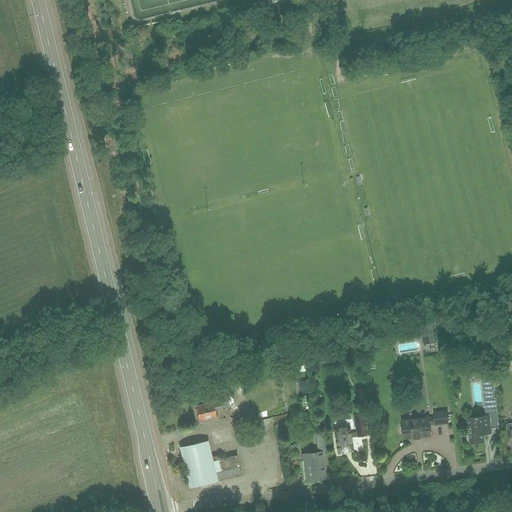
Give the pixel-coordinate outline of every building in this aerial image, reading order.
[(406,338),(407,346),(425,343),(423,335),(406,338)] [(385,338),(374,340),(376,346),(386,344),(385,338)] [(288,360),(264,364),(265,369),(284,365),(284,367),(288,366),(288,365),(289,364),(288,360)] [(235,374),(259,370),(258,365),(234,369),(235,374)] [(490,389),(491,398),(485,399),(486,410),(497,408),(495,398),(494,398),(493,389),(494,389),(493,378),(482,379),(484,390),(490,389)] [(308,393),(306,380),(298,381),(300,394),(308,393)] [(357,388),(359,401),(367,400),(365,383),(358,384),(359,388),(357,388)] [(225,387),(219,388),(222,399),(224,408),(230,406),(225,387)] [(205,405),(196,407),(200,421),(218,416),(217,409),(224,408),(222,399),(205,403),(205,405)] [(402,421),(404,438),(415,437),(415,438),(420,438),(420,436),(431,435),(429,424),(435,423),(435,425),(448,423),(447,411),(434,413),(435,419),(429,420),(429,418),(402,421)] [(286,413),(272,417),(276,431),(289,427),(288,425),(289,425),(286,413)] [(335,429),(338,453),(353,451),(351,438),(367,435),(366,434),(363,413),(353,414),(355,432),(350,432),(350,428),(335,429)] [(467,418),(470,443),(484,441),(483,434),(485,433),(487,431),(489,433),(491,433),(489,416),(467,418)] [(315,432),(317,453),(304,455),(307,480),(325,478),(322,458),(328,458),(326,431),(315,432)] [(218,456),(211,458),(207,442),(180,448),(190,487),(216,481),(214,472),(239,466),(237,455),(219,459),(218,456)]
